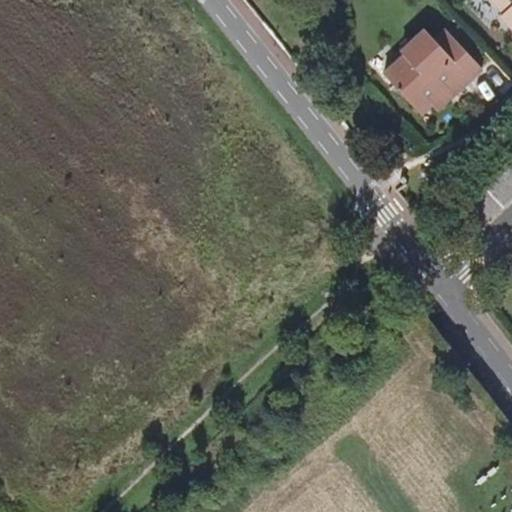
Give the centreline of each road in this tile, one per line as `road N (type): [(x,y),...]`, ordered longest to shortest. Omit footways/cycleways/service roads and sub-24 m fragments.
road 1 (track): [(107,511),(285,339),(409,242)]
road 2 (unclassified): [(441,282),(212,0)]
